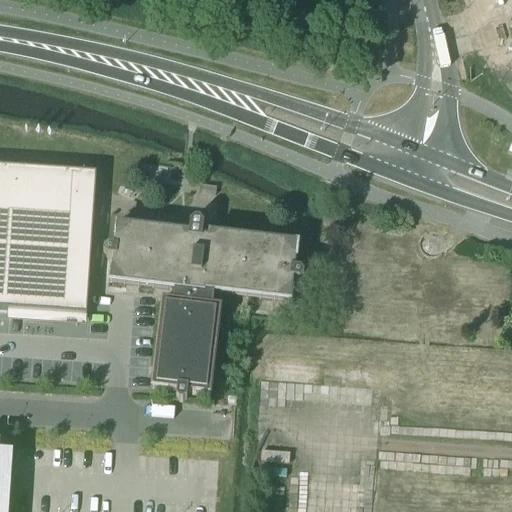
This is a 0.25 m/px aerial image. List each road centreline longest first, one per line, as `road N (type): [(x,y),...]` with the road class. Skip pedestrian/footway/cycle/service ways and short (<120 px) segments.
road 1 (secondary): [(0,49),(240,114),(409,181)]
road 2 (secondary): [(402,145),(248,86),(0,27)]
road 3 (residential): [(0,411),(222,425)]
road 4 (tertiary): [(434,158),(448,126),(450,90),(427,21)]
road 5 (tertiary): [(427,21),(422,84),(402,145)]
